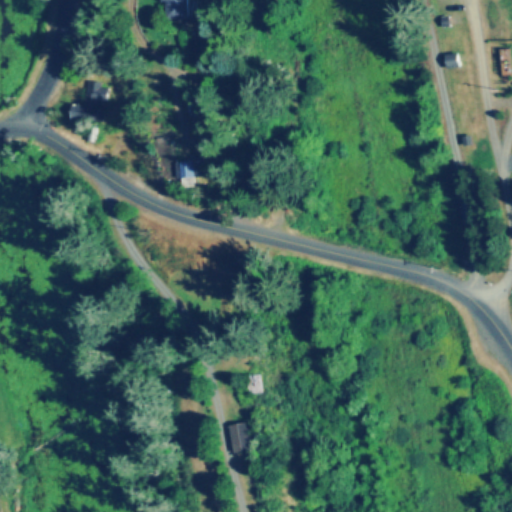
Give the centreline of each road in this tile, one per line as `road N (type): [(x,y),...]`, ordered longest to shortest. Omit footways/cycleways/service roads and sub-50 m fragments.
road 1 (tertiary): [(511,346),(483,310),(433,278),(154,205),(28,112)]
road 2 (residential): [(511,226),(472,0)]
road 3 (residential): [(28,112),(55,66),(64,0)]
